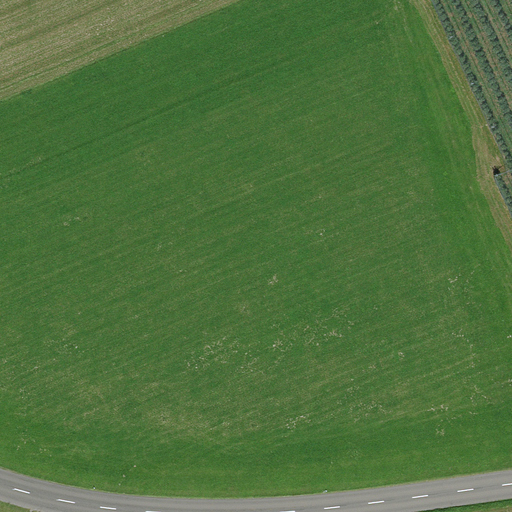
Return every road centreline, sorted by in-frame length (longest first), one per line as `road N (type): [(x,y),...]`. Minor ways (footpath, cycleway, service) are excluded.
road 1 (tertiary): [(511,488),(280,511)]
road 2 (tertiary): [(119,511),(0,484)]
